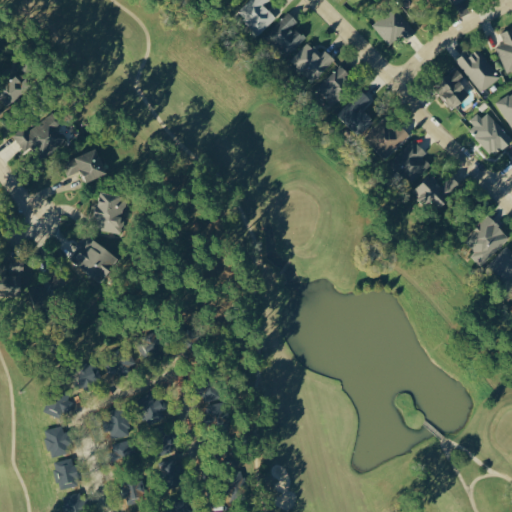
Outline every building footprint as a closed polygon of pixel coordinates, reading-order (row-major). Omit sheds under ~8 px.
[(270,0),(249,0),(237,12),(258,34),(277,17),(265,6),(270,0)] [(389,46),(403,36),(406,41),(416,33),(397,7),(373,25),(389,46)] [(289,55),(306,39),(293,26),(298,21),(289,12),(271,28),(276,34),(272,38),(289,55)] [(511,70),(511,28),(501,33),(505,43),(495,47),(507,73),(511,70)] [(325,49),(320,54),(308,43),(292,60),(315,81),(335,60),(325,49)] [(456,59),(482,92),(501,77),(479,49),(471,55),(468,51),(456,59)] [(332,105),(356,79),(340,65),(316,91),(332,105)] [(473,91),(453,69),(433,87),(454,109),(473,91)] [(26,79),(24,81),(16,74),(0,92),(0,98),(11,108),(32,84),(26,79)] [(511,93),(496,103),(511,127),(511,93)] [(45,157),(67,139),(56,125),(62,120),(53,109),(16,139),(29,156),(38,148),(45,157)] [(511,140),(511,138),(485,111),(467,128),(495,157),(511,140)] [(396,130),(385,119),(365,138),(385,159),(411,135),(401,125),(396,130)] [(430,167),(422,156),(425,153),(415,140),(395,155),(400,161),(395,165),(409,183),(430,167)] [(108,173),(97,148),(63,163),(69,177),(82,171),(88,183),(108,173)] [(431,201),(440,210),(463,187),(451,175),(442,184),(431,173),(413,192),(427,206),(431,201)] [(122,232),(126,196),(98,193),(94,229),(122,232)] [(482,267),(510,236),(488,215),(464,241),(475,251),(470,257),(482,267)] [(69,259),(100,282),(118,257),(87,234),(69,259)] [(508,287),(511,283),(511,249),(508,245),(487,264),(508,287)] [(25,258),(9,258),(8,272),(24,272),(25,258)] [(22,277),(0,278),(0,288),(0,297),(23,296),(22,277)] [(110,376),(133,370),(129,355),(123,357),(122,350),(104,355),(110,376)] [(74,368),(80,387),(102,381),(96,361),(74,368)] [(64,419),(72,398),(52,390),(44,411),(64,419)] [(165,408),(158,391),(138,400),(149,426),(165,419),(161,409),(165,408)] [(126,407),(104,411),(109,439),(131,435),(126,407)] [(74,452),(68,432),(64,432),(62,425),(43,431),(51,458),(74,452)] [(160,446),(174,443),(172,428),(158,431),(160,446)] [(139,458),(134,439),(112,444),(116,463),(139,458)] [(59,489),(82,484),(78,463),(73,464),(72,457),(53,461),(59,489)] [(169,488),(184,486),(179,457),(164,460),(169,488)] [(121,477),(125,504),(145,502),(142,475),(121,477)] [(85,511),(80,491),(61,497),(65,511),(85,511)] [(193,511),(192,500),(170,501),(170,511),(193,511)]
